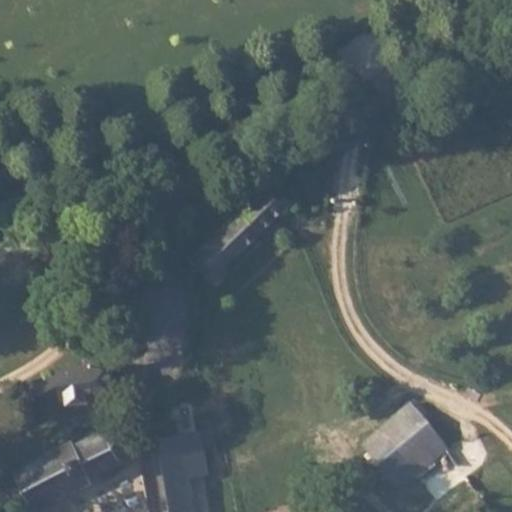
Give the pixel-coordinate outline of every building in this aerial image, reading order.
[(105,166),(123,189),(167,154),(151,133),(105,166)] [(266,188),(255,175),(236,192),(243,203),(185,255),(207,283),(221,269),(217,264),(267,222),(282,214),(288,218),(302,208),(281,182),(266,188)] [(90,399),(112,396),(112,390),(117,389),(111,364),(58,368),(59,373),(30,386),(31,386),(23,390),(31,409),(60,397),(89,393),(90,399)] [(410,401),(358,439),(374,459),(391,447),(423,426),(425,421),(410,401)] [(157,443),(181,440),(178,424),(154,428),(153,429),(157,443)] [(442,458),(423,426),(391,447),(416,476),(442,458)] [(61,441),(8,470),(30,510),(86,480),(82,472),(112,459),(119,444),(112,434),(96,431),(66,448),(61,441)] [(167,481),(188,477),(181,440),(157,443),(167,481)] [(167,481),(175,511),(194,511),(188,477),(167,481)]
